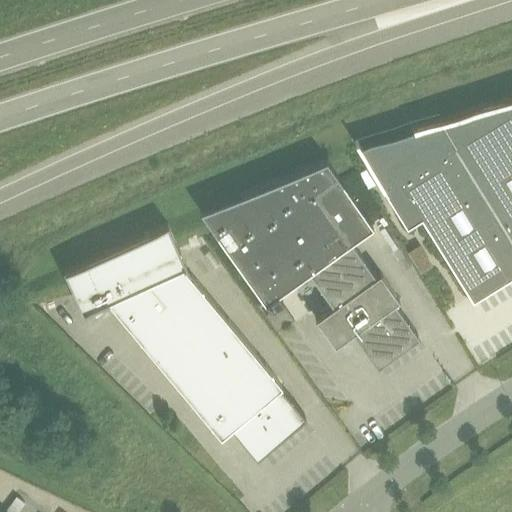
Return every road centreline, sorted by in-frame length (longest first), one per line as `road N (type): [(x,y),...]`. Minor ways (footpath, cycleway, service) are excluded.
road 1 (trunk): [(0,201),(184,111),(470,0)]
road 2 (trunk): [(0,121),(386,0)]
road 3 (unclassified): [(354,508),(511,395)]
road 4 (trunk): [(184,0),(0,59)]
